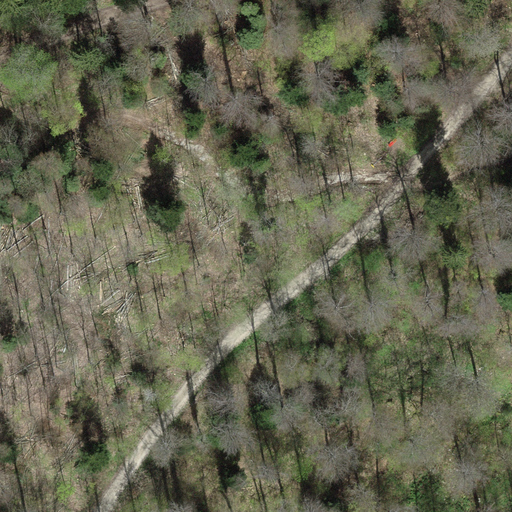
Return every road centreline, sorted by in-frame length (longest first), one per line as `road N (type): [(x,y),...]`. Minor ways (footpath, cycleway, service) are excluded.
road 1 (track): [(100,511),(217,351),(340,247),(393,190)]
road 2 (track): [(0,66),(83,22),(171,0)]
road 3 (track): [(393,190),(511,48)]
